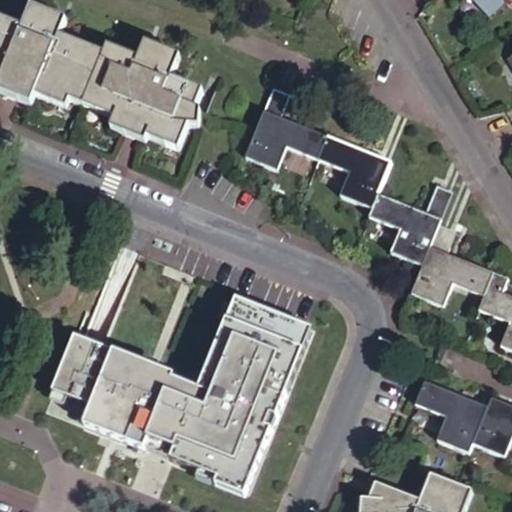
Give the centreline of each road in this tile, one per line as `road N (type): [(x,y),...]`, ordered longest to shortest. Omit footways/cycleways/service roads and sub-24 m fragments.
road 1 (residential): [(303,511),(369,350),(369,313),(359,295),(343,281),(0,145)]
road 2 (residential): [(383,0),(511,214)]
